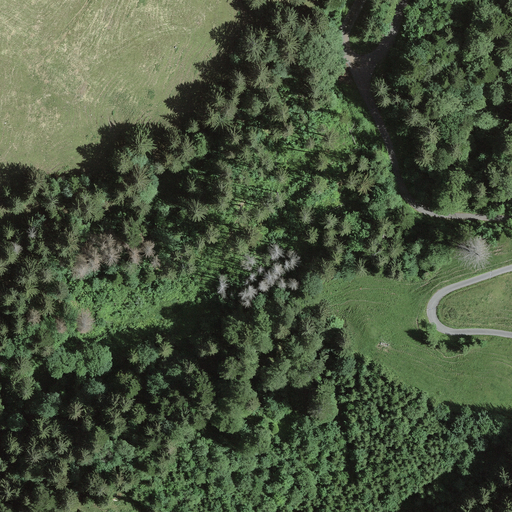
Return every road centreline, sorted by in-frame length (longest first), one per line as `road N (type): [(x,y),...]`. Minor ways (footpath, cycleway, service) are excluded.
road 1 (track): [(359,60),(408,200),(432,212),(511,218)]
road 2 (track): [(511,267),(446,289),(431,311),(446,330),(511,334)]
